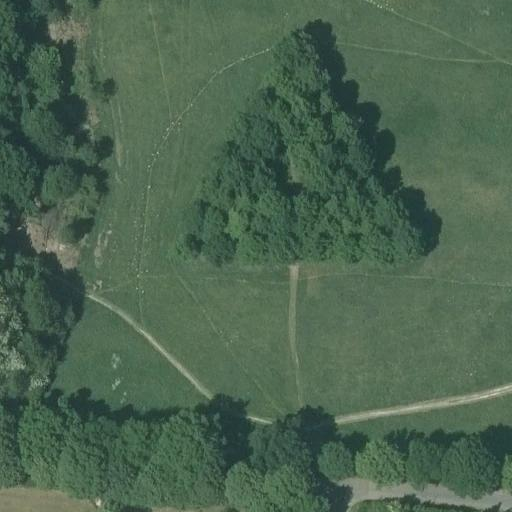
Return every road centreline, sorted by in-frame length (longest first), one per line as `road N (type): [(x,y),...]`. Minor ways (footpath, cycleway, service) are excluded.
road 1 (unclassified): [(335,488),(0,467)]
road 2 (residential): [(511,504),(335,488)]
